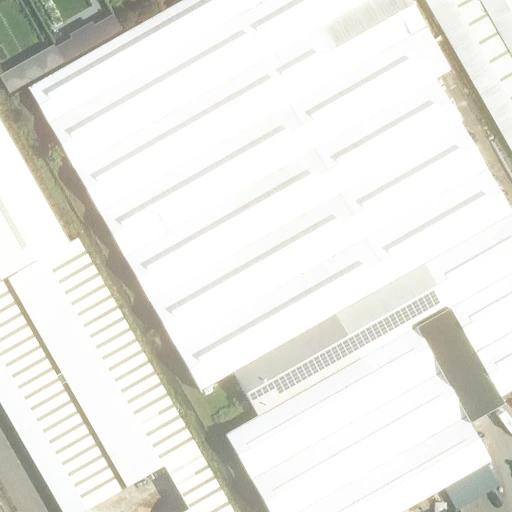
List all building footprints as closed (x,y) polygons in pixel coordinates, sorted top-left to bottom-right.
[(511,391),(511,215),(410,35),(424,27),(408,0),(183,0),(28,88),(200,391),(232,373),(257,417),(224,435),(268,511),(402,511),(490,462),(469,424),(503,405),(499,399),(511,391)] [(511,0),(425,0),(511,153),(511,0)] [(70,39),(55,47),(62,60),(64,63),(121,31),(120,28),(112,15),(94,25),(91,22),(68,35),(70,39)] [(53,48),(36,58),(45,73),(62,63),(53,48)] [(2,76),(0,77),(0,79),(8,94),(25,84),(15,69),(2,76)] [(0,121),(0,404),(61,511),(83,511),(120,491),(1,282),(7,279),(126,488),(163,467),(187,511),(184,511),(230,511),(76,239),(69,243),(0,121)]
